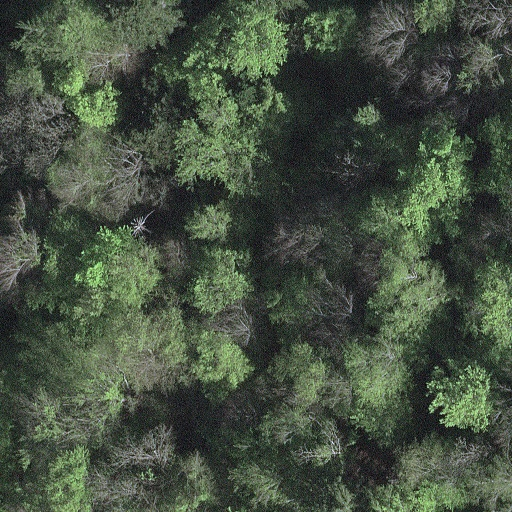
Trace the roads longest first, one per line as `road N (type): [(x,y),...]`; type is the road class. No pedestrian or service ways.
road 1 (track): [(229,511),(189,236),(192,0)]
road 2 (track): [(511,135),(469,229),(402,511)]
